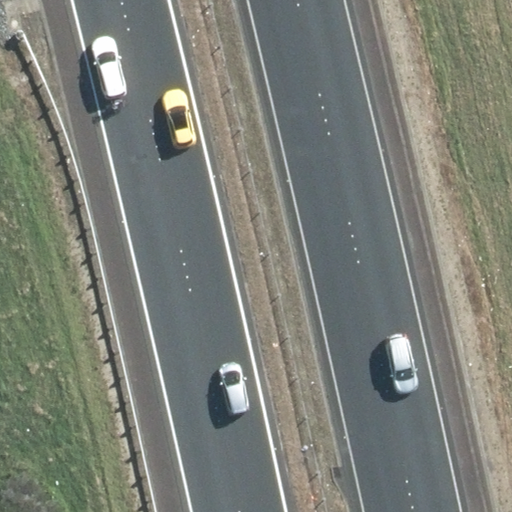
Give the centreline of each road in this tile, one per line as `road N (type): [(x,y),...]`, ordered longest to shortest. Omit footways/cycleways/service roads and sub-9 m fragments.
road 1 (motorway): [(239,511),(120,0)]
road 2 (motorway): [(296,0),(413,511)]
